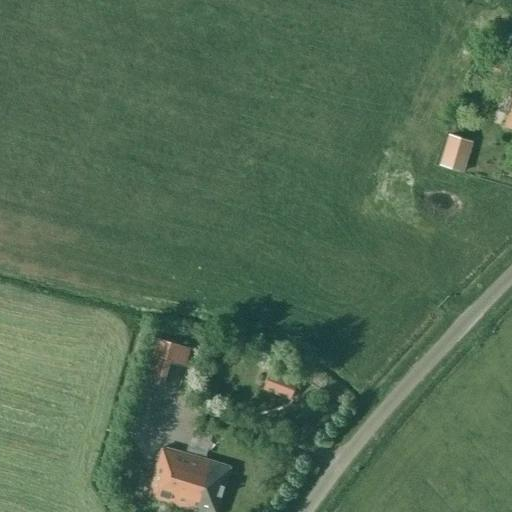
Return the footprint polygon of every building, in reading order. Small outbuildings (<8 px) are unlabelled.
[(474,68),(503,77),(508,63),(478,54),(474,68)] [(511,129),(511,99),(503,127),(511,129)] [(437,165),(462,173),(472,143),(447,135),(437,165)] [(153,338),(141,379),(161,385),(173,344),(153,338)] [(271,369),(264,389),(287,397),(294,378),(271,369)] [(157,463),(149,497),(199,511),(216,511),(230,467),(162,447),(159,463),(157,463)]
